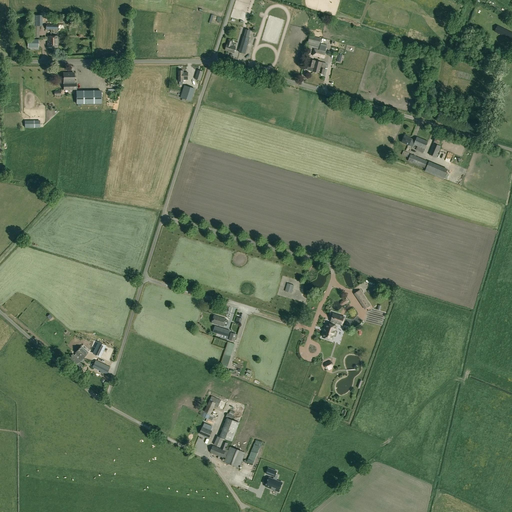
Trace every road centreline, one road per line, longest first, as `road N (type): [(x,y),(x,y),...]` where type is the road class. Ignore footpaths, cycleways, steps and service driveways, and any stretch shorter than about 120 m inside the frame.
road 1 (unknown): [(143,279),(311,327),(332,276),(320,260),(163,217)]
road 2 (unclassified): [(104,403),(213,61)]
road 3 (unclassified): [(511,156),(213,61)]
road 4 (unclassified): [(0,62),(213,61)]
road 5 (unclassified): [(104,403),(0,312)]
